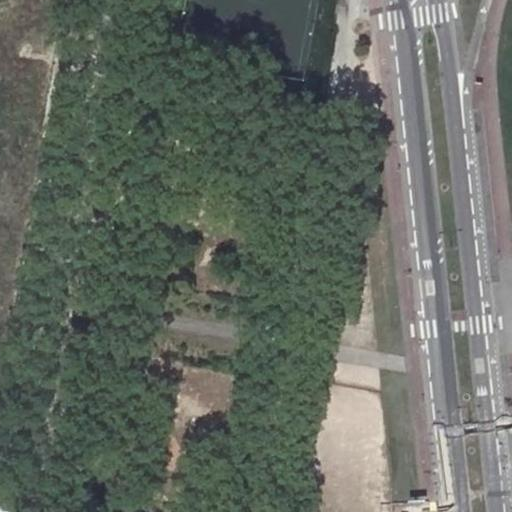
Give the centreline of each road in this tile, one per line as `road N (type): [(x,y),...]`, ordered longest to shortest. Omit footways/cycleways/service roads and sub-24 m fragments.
road 1 (tertiary): [(497,511),(445,39),(434,0)]
road 2 (tertiary): [(398,0),(454,511)]
